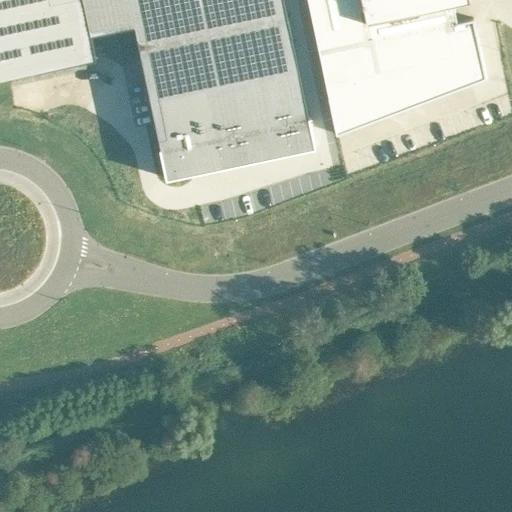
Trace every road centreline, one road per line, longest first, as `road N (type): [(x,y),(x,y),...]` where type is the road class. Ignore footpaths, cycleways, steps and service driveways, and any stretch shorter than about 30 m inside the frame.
road 1 (unclassified): [(70,255),(164,282),(254,285),(511,188)]
road 2 (unclassified): [(70,255),(67,211),(56,191),(21,163),(0,158)]
